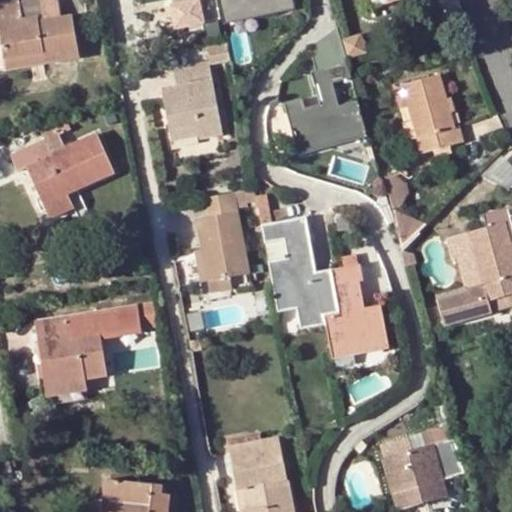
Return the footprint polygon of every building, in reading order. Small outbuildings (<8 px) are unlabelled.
[(58,0),(23,0),(19,1),(21,19),(36,17),(37,22),(61,18),(58,0)] [(217,0),(220,14),(254,7),(256,14),(292,7),(290,0),(217,0)] [(21,19),(19,1),(0,3),(0,39),(4,59),(42,52),(44,65),(78,58),(70,17),(61,18),(37,22),(36,17),(21,19)] [(220,14),(222,21),(256,14),(254,7),(220,14)] [(341,39),(346,59),(368,52),(362,34),(341,39)] [(206,65),(207,66),(229,62),(228,57),(226,44),(204,48),(206,65)] [(42,52),(4,59),(6,72),(44,65),(42,52)] [(309,71),(318,104),(320,111),(305,115),(304,108),(300,98),(283,104),(297,152),(331,143),(329,135),(362,125),(355,101),(338,106),(331,82),(349,79),(344,62),(309,71)] [(175,90),(210,83),(207,66),(206,65),(172,71),(175,90)] [(453,127),(438,74),(402,84),(421,153),(463,141),(458,126),(453,127)] [(221,140),(210,83),(175,90),(159,93),(167,135),(195,130),(197,145),(221,140)] [(320,111),(318,104),(304,108),(305,115),(320,111)] [(365,134),(362,125),(329,135),(331,143),(365,134)] [(43,141),(50,156),(66,148),(56,128),(40,135),(43,141)] [(167,135),(170,150),(197,145),(195,130),(167,135)] [(42,205),(65,195),(112,173),(95,135),(66,148),(50,156),(43,141),(10,157),(16,170),(24,166),(42,205)] [(111,141),(120,165),(131,160),(123,137),(111,141)] [(393,208),(394,208),(403,205),(408,195),(410,195),(407,182),(406,182),(396,176),(394,175),(386,177),(393,208)] [(234,192),(237,209),(248,207),(247,204),(256,202),(255,197),(253,188),(234,192)] [(237,209),(234,192),(202,199),(206,219),(194,221),(204,280),(209,279),(232,275),(248,272),(237,209)] [(267,194),(255,197),(256,202),(261,224),(272,222),(267,194)] [(72,208),(65,195),(42,205),(49,219),(72,208)] [(388,206),(401,249),(419,231),(427,224),(394,208),(393,208),(388,206)] [(295,302),(296,309),(298,320),(323,316),(338,314),(330,270),(316,273),(305,274),(303,265),(314,264),(305,217),(272,222),(261,224),(264,242),(283,240),(286,258),(267,261),(276,305),(295,302)] [(427,224),(419,231),(429,241),(441,229),(432,219),(427,224)] [(511,250),(504,222),(468,233),(481,281),(465,286),(435,294),(444,327),(493,313),(492,313),(511,306),(511,250)] [(401,251),(406,266),(417,263),(415,256),(428,242),(420,233),(401,251)] [(457,255),(465,286),(481,281),(468,233),(447,239),(452,256),(457,255)] [(305,274),(316,273),(314,264),(303,265),(305,274)] [(323,316),(325,324),(330,349),(352,345),(353,353),(386,347),(380,306),(364,309),(352,310),(350,300),(362,298),(359,285),(361,284),(359,265),(330,270),(338,314),(323,316)] [(209,279),(212,291),(234,287),(232,275),(209,279)] [(364,309),(362,298),(350,300),(352,310),(364,309)] [(277,312),(296,309),(295,302),(276,305),(277,312)] [(43,387),(83,380),(105,376),(99,341),(142,334),(138,306),(34,323),(43,387)] [(323,316),(298,320),(300,329),(325,324),(323,316)] [(352,345),(330,349),(331,357),(353,353),(352,345)] [(85,390),(83,380),(43,387),(45,398),(85,390)] [(453,439),(451,430),(421,437),(424,447),(453,439)] [(441,479),(463,473),(453,439),(424,447),(404,453),(401,442),(381,447),(394,493),(441,479)] [(227,449),(235,490),(240,489),(245,511),(240,511),(239,511),(290,511),(276,440),(227,449)] [(7,460),(0,461),(0,474),(10,473),(7,460)] [(444,490),(441,479),(394,493),(397,502),(444,490)] [(165,511),(167,496),(160,495),(161,487),(103,481),(101,501),(99,501),(96,501),(92,501),(88,505),(87,511),(86,511),(165,511)] [(240,489),(235,490),(240,511),(245,511),(240,489)]
